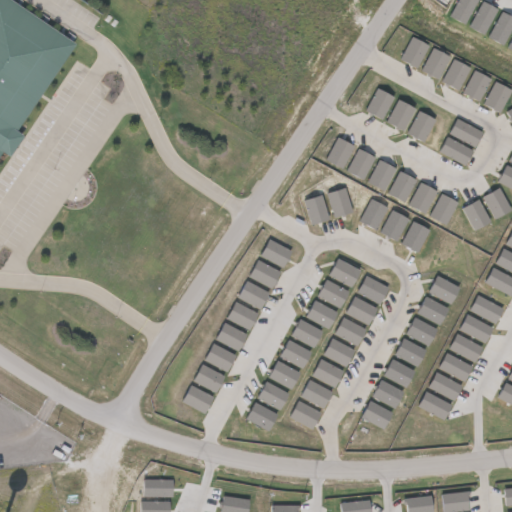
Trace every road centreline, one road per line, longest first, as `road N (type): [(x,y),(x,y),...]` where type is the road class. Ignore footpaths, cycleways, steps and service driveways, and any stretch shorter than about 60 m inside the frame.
road 1 (residential): [(334,472),(331,431),(411,289),(403,269),(343,239),(320,243),(214,426),(214,456)]
road 2 (residential): [(0,355),(110,422),(214,456),(334,472),(511,456)]
road 3 (residential): [(110,422),(399,0)]
road 4 (residential): [(325,105),(457,178),(475,174),(497,135),(492,123),(366,50)]
road 5 (residential): [(511,327),(477,394),(483,460)]
road 6 (residential): [(319,471),(317,511),(384,470)]
